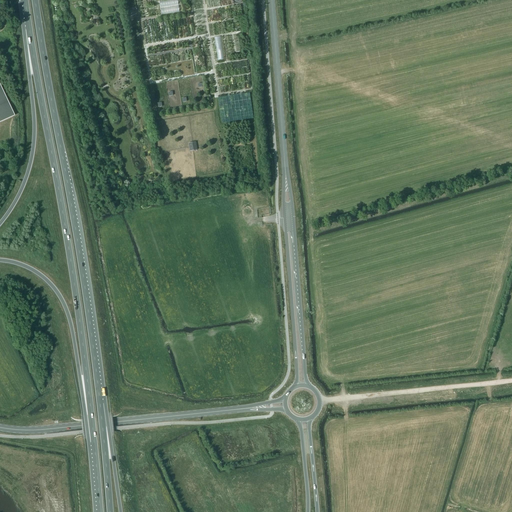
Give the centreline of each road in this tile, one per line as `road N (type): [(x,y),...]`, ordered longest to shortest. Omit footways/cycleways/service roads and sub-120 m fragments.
road 1 (trunk): [(29,29),(93,442)]
road 2 (trunk): [(99,404),(35,0)]
road 3 (tertiary): [(252,407),(0,427)]
road 4 (trunk): [(0,260),(34,270),(62,299),(93,442)]
road 5 (trunk): [(29,29),(33,149),(0,223)]
road 6 (track): [(319,400),(511,379)]
road 7 (tertiary): [(306,385),(293,217)]
road 8 (tertiary): [(284,217),(297,385)]
road 9 (tertiary): [(271,0),(284,162)]
